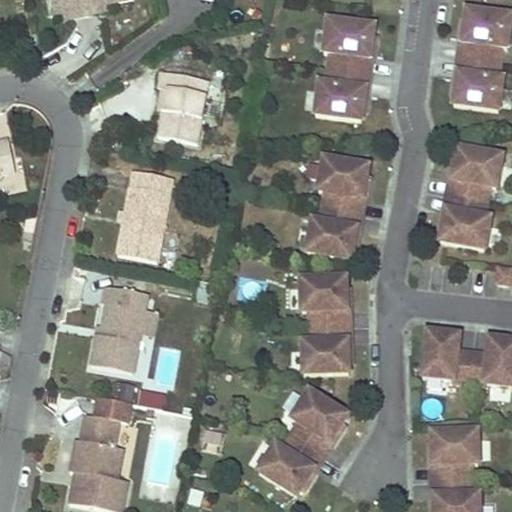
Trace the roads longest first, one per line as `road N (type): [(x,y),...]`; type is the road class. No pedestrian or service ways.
road 1 (residential): [(0,93),(13,90),(60,108),(73,147),(1,511)]
road 2 (residential): [(392,303),(417,156),(406,91),(422,0)]
road 3 (residential): [(376,478),(390,433),(392,303)]
road 4 (residential): [(392,303),(511,314)]
